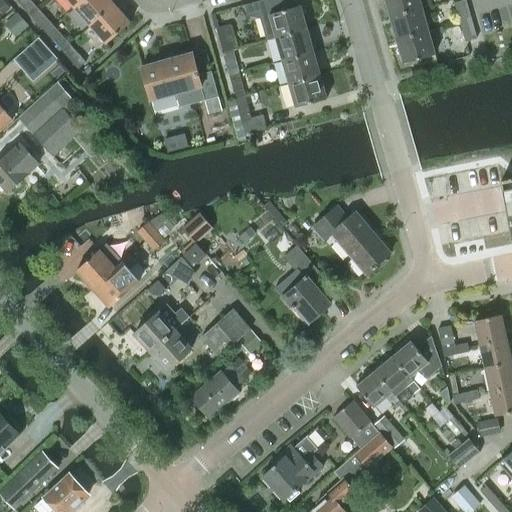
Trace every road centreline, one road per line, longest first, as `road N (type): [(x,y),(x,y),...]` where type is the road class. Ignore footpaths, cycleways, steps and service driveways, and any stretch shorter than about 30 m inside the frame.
road 1 (residential): [(173,490),(430,278)]
road 2 (residential): [(430,278),(349,0)]
road 3 (residential): [(173,490),(0,294)]
